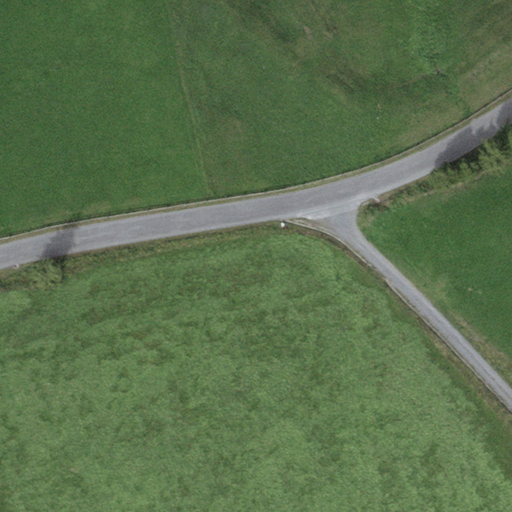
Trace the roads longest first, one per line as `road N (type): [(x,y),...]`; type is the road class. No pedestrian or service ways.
road 1 (unclassified): [(0,256),(364,185),(432,159),(511,113)]
road 2 (track): [(324,196),(355,240),(511,401)]
